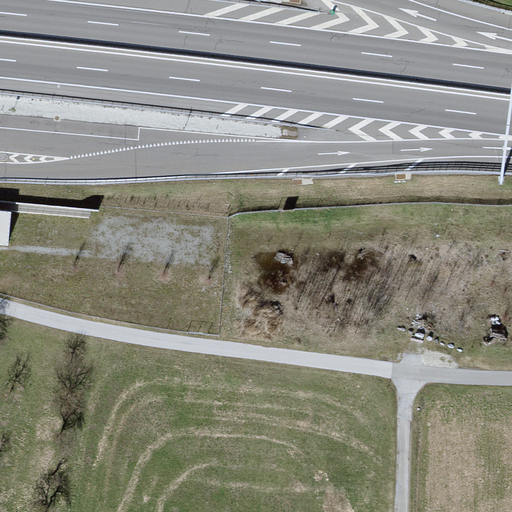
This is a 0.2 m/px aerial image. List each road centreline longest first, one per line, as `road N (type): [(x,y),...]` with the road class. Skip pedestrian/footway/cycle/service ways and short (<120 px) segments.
road 1 (motorway): [(0,59),(511,118)]
road 2 (motorway): [(511,70),(0,12)]
